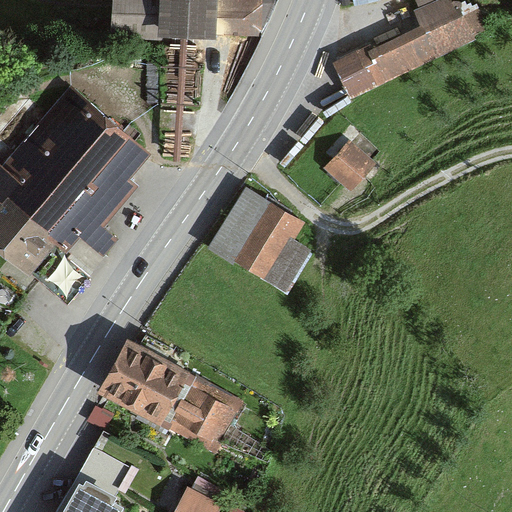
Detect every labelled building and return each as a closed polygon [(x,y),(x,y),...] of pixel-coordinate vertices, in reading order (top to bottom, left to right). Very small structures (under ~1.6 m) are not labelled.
[(112,0),(112,32),(254,35),(255,0),(112,0)] [(419,30),(335,70),(349,101),(469,46),(447,0),(442,0),(412,14),(419,30)] [(140,155),(67,93),(0,172),(0,191),(8,198),(0,207),(0,245),(27,269),(57,233),(68,243),(77,232),(100,251),(112,237),(96,223),(130,183),(122,176),(140,155)] [(376,163),(352,142),(328,170),(352,191),(376,163)] [(302,224),(247,192),(212,250),(287,295),(311,254),(292,242),(302,224)] [(213,447),(237,402),(130,346),(106,391),(213,447)] [(90,457),(86,479),(115,486),(120,463),(90,457)] [(83,486),(78,483),(62,511),(120,511),(123,508),(113,502),(116,497),(85,481),(83,486)] [(215,511),(219,507),(187,491),(176,511),(215,511)]
